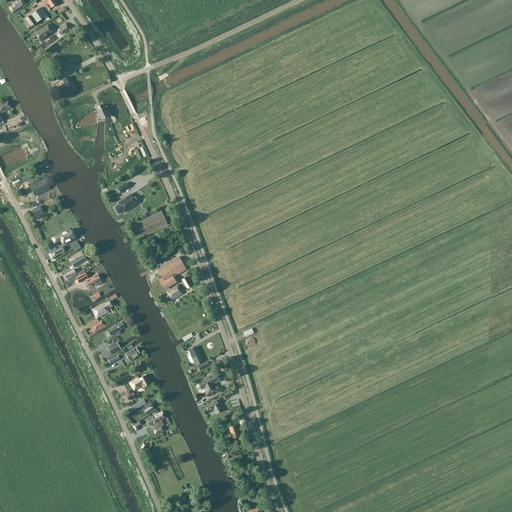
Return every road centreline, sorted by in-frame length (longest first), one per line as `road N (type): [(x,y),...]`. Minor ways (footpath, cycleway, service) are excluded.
road 1 (tertiary): [(276,511),(177,206),(118,81)]
road 2 (unclassified): [(160,511),(0,172)]
road 3 (unclassified): [(118,81),(300,0)]
